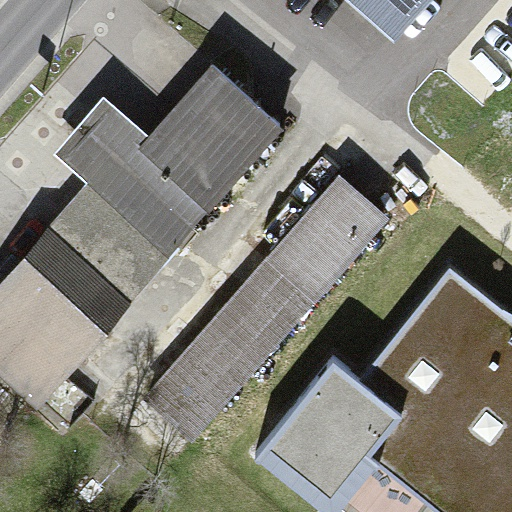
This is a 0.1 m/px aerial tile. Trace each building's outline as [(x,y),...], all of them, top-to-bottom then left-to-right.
[(428,0),(345,0),(392,41),(428,0)] [(78,176),(35,227),(117,296),(264,121),(195,64),(139,131),(87,87),(40,144),(78,176)] [(325,179),(137,381),(185,425),(373,223),(325,179)] [(0,371),(32,398),(117,296),(35,227),(0,268),(0,371)] [(332,363),(265,446),(332,500),(368,455),(439,511),(511,511),(511,324),(450,275),(361,386),(332,363)]
